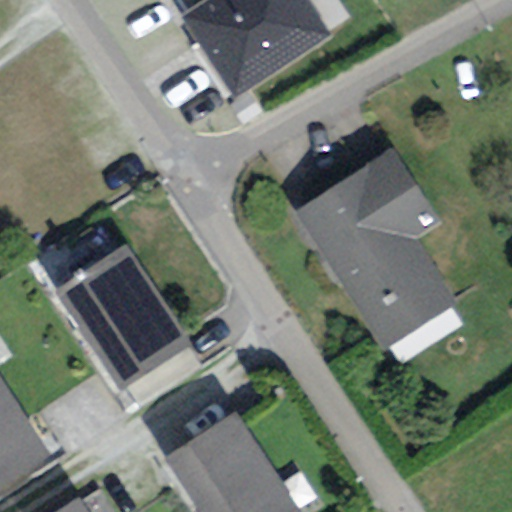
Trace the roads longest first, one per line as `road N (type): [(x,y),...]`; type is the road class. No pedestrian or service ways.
road 1 (residential): [(405,511),(189,185)]
road 2 (residential): [(189,185),(511,4)]
road 3 (residential): [(189,185),(65,0)]
